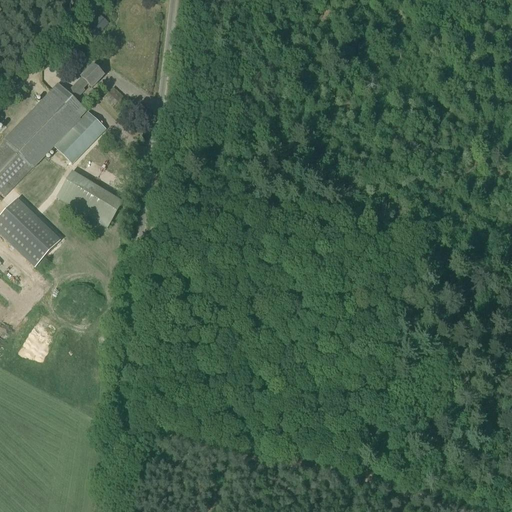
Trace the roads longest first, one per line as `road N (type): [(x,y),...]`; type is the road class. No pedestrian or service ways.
road 1 (unclassified): [(103,511),(172,0)]
road 2 (track): [(168,436),(464,511)]
road 3 (track): [(0,106),(100,0)]
